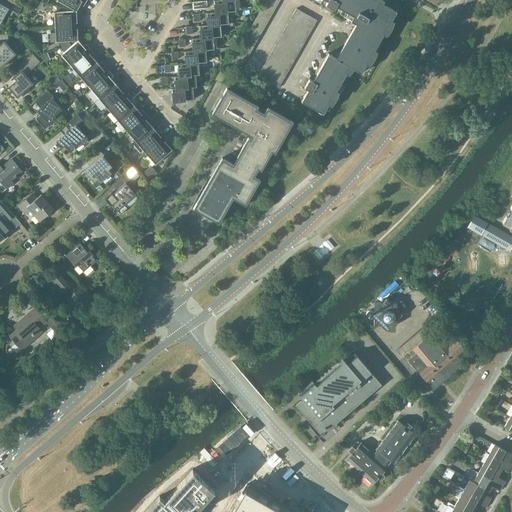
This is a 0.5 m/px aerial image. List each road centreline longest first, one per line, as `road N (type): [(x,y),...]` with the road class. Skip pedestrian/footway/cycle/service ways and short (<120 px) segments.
road 1 (tertiary): [(439,53),(327,175),(166,311)]
road 2 (tertiary): [(187,329),(340,189),(439,53)]
road 3 (tertiary): [(360,511),(291,449),(187,329)]
road 4 (tertiary): [(0,485),(187,329)]
road 5 (tertiary): [(166,311),(0,460)]
road 6 (residential): [(86,210),(0,106)]
road 7 (residential): [(166,311),(86,210)]
road 8 (residential): [(293,0),(329,19),(289,91)]
road 9 (residential): [(385,511),(462,415)]
